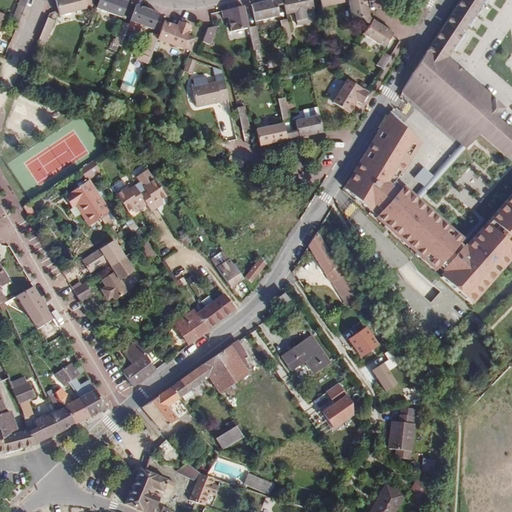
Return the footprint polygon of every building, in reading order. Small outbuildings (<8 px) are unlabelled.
[(19,0),(13,17),(20,20),(27,0),(19,0)] [(55,0),(60,16),(86,9),(86,7),(94,5),(92,0),(55,0)] [(99,0),(96,8),(122,18),(128,2),(121,0),(99,0)] [(277,7),(275,1),(275,0),(274,0),(251,5),(255,22),(279,17),(277,7)] [(282,0),(284,5),(286,15),(294,13),(297,25),(316,21),(311,0),(282,0)] [(363,16),(368,15),(369,15),(365,0),(320,0),(322,7),(349,1),(352,19),(363,16)] [(510,162),(511,160),(511,132),(495,119),(504,107),(447,57),(484,0),(460,0),(412,74),(401,92),(457,140),(464,133),(472,126),(510,162)] [(130,21),(142,26),(153,30),(159,14),(136,5),(130,21)] [(231,32),(248,28),(243,7),(221,11),(223,16),(227,15),(230,29),(231,32)] [(372,20),(368,15),(363,16),(369,24),(372,20)] [(46,42),(54,21),(48,18),(39,40),(46,42)] [(372,20),(369,24),(363,33),(384,46),(393,32),(373,19),(372,20)] [(292,43),(287,20),(280,21),(285,44),(292,43)] [(140,31),(142,26),(130,21),(129,25),(127,30),(135,33),(138,33),(140,31)] [(120,47),(127,30),(129,25),(122,22),(114,44),(120,47)] [(159,36),(157,40),(182,50),(183,49),(190,52),(195,38),(188,36),(191,26),(179,22),(177,27),(164,22),(159,36)] [(202,42),(209,45),(216,26),(207,29),(202,42)] [(255,27),(248,28),(253,51),(260,49),(255,27)] [(143,55),(150,58),(157,40),(159,36),(152,33),(151,35),(149,34),(146,43),(148,44),(143,55)] [(391,56),(384,53),(376,66),(383,69),(391,56)] [(148,64),(150,58),(143,55),(139,54),(137,60),(148,64)] [(183,71),(192,74),(196,62),(188,59),(183,71)] [(119,88),(131,93),(141,67),(129,62),(119,88)] [(215,77),(222,75),(222,71),(213,68),(215,77)] [(194,87),(192,88),(196,108),(221,103),(221,102),(228,100),(223,78),(215,79),(216,82),(208,84),(206,77),(193,80),(194,84),(194,87)] [(347,80),(333,103),(349,113),(357,102),(361,104),(368,93),(347,80)] [(249,129),(244,107),(237,108),(242,131),(249,129)] [(369,152),(346,191),(440,278),(469,246),(431,212),(397,182),(421,144),(390,115),(369,152)] [(319,116),(295,121),(299,138),(322,133),(319,116)] [(283,124),(256,130),(260,146),(287,141),(283,124)] [(132,165),(137,161),(130,151),(125,155),(132,165)] [(91,178),(101,172),(93,161),(79,170),(85,179),(87,178),(91,178)] [(425,187),(433,176),(421,167),(412,178),(425,187)] [(128,212),(133,208),(136,212),(146,205),(151,212),(163,203),(161,200),(166,196),(147,170),(136,178),(140,183),(129,190),(127,188),(117,195),(128,212)] [(65,197),(72,208),(78,204),(91,224),(109,212),(88,181),(65,197)] [(112,188),(117,195),(127,188),(122,181),(112,188)] [(511,260),(511,196),(469,246),(440,278),(472,306),(511,260)] [(462,210),(465,213),(474,203),(471,199),(462,210)] [(265,223),(268,225),(287,237),(293,226),(276,216),(274,219),(268,216),(265,223)] [(288,238),(287,237),(268,225),(260,243),(261,244),(257,248),(263,253),(259,257),(271,267),(288,238)] [(142,246),(148,242),(139,229),(133,234),(142,246)] [(313,231),(304,245),(322,273),(327,281),(329,280),(334,287),(337,285),(347,301),(354,297),(340,274),(313,231)] [(156,255),(148,242),(142,246),(150,259),(156,255)] [(211,260),(230,288),(243,279),(224,251),(211,260)] [(124,257),(110,266),(114,272),(101,280),(106,287),(103,289),(102,292),(106,298),(109,299),(112,297),(115,301),(128,292),(120,280),(134,272),(124,257)] [(251,283),(266,265),(260,259),(245,277),(251,283)] [(0,304),(3,303),(4,304),(6,302),(0,291),(0,287),(10,282),(0,264),(0,304)] [(80,302),(92,294),(85,283),(73,291),(80,302)] [(52,317),(33,287),(17,296),(36,327),(52,317)] [(284,294),(276,300),(281,307),(289,301),(284,294)] [(197,316),(208,331),(235,310),(223,295),(197,316)] [(180,314),(183,318),(194,310),(191,306),(180,314)] [(194,310),(183,318),(180,320),(174,325),(188,345),(208,331),(197,316),(194,310)] [(361,357),(377,345),(365,329),(349,340),(361,357)] [(314,373),(329,362),(311,337),(282,357),(292,370),(305,361),(314,373)] [(155,370),(136,342),(122,353),(131,365),(122,372),(133,387),(155,370)] [(236,342),(230,346),(236,355),(243,366),(249,361),(236,342)] [(178,419),(175,416),(168,406),(170,405),(179,399),(182,397),(191,391),(209,377),(220,394),(249,375),(243,366),(236,355),(230,346),(171,388),(141,408),(161,431),(178,419)] [(64,385),(68,383),(72,380),(79,375),(72,363),(56,373),(64,385)] [(382,363),(369,371),(383,392),(396,384),(382,363)] [(12,390),(18,403),(26,400),(34,397),(28,383),(26,383),(24,377),(10,383),(12,390)] [(79,399),(91,417),(106,408),(91,383),(76,391),(79,399)] [(338,384),(326,392),(334,405),(322,413),(333,428),(353,414),(352,403),(338,384)] [(406,404),(414,402),(411,387),(402,389),(406,404)] [(67,406),(76,424),(91,417),(79,399),(72,402),(66,394),(65,394),(62,388),(55,390),(54,390),(54,393),(67,406)] [(194,395),(191,391),(182,397),(185,401),(194,395)] [(67,406),(54,393),(49,396),(57,412),(50,416),(49,414),(35,421),(34,422),(35,424),(42,441),(59,433),(76,424),(67,406)] [(311,400),(316,409),(329,402),(325,393),(311,400)] [(0,397),(0,437),(5,453),(24,448),(21,437),(19,437),(10,412),(6,414),(0,397)] [(35,419),(26,400),(18,403),(22,411),(27,430),(27,431),(31,444),(32,446),(42,441),(35,424),(33,420),(35,419)] [(177,415),(170,405),(168,406),(175,416),(176,416),(177,415)] [(402,408),(401,415),(413,417),(414,409),(402,408)] [(413,417),(401,415),(399,415),(398,422),(392,422),(389,449),(410,452),(415,417),(413,417)] [(223,449),(246,435),(235,420),(228,425),(231,429),(215,439),(223,449)] [(354,440),(360,444),(367,431),(361,428),(354,440)] [(162,454),(162,456),(163,457),(164,459),(168,462),(170,462),(173,461),(176,459),(178,456),(178,453),(177,451),(177,450),(175,448),(173,447),(170,446),(165,441),(157,448),(162,454)] [(178,472),(191,478),(196,471),(186,464),(181,468),(181,469),(178,472)] [(211,466),(206,476),(212,477),(216,469),(211,466)] [(140,468),(124,504),(141,511),(172,511),(162,507),(157,504),(161,496),(154,494),(156,490),(162,493),(165,488),(171,490),(174,483),(155,475),(157,472),(149,470),(149,469),(146,467),(144,471),(140,468)] [(197,481),(189,500),(205,506),(210,493),(216,495),(218,488),(213,486),(216,479),(212,477),(211,478),(206,476),(200,474),(196,471),(191,478),(197,481)] [(243,485),(268,495),(273,486),(248,475),(243,485)] [(395,511),(405,494),(382,482),(365,511),(395,511)]
